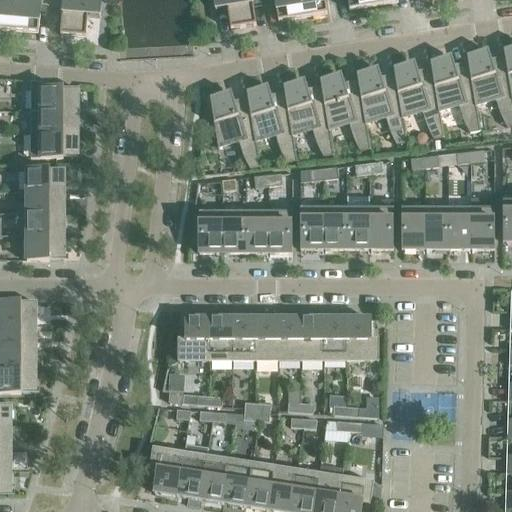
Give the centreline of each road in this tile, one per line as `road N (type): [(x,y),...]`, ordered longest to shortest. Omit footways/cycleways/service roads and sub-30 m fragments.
road 1 (residential): [(139,285),(480,290),(470,511)]
road 2 (residential): [(511,26),(174,80)]
road 3 (residential): [(83,511),(135,285)]
road 4 (residential): [(139,285),(153,273),(174,80)]
road 5 (residential): [(139,85),(119,269),(135,285)]
road 6 (residential): [(139,85),(0,71)]
road 7 (residential): [(0,287),(135,285)]
